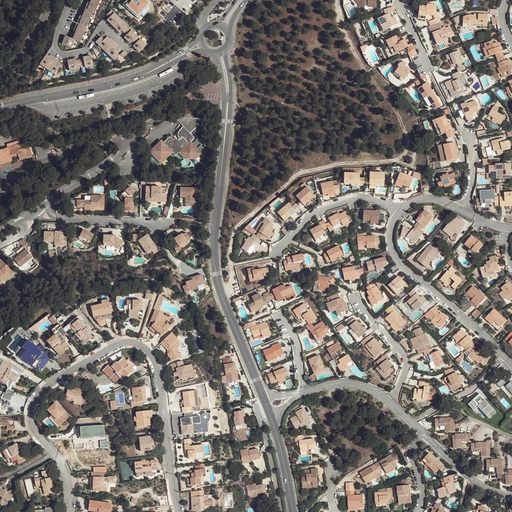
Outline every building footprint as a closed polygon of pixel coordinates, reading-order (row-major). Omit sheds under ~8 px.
[(93,11),(95,11),(99,0),(90,0),(87,8),(93,11)] [(131,0),(125,8),(137,19),(151,4),(146,0),(131,0)] [(350,0),(362,11),(364,12),(365,6),(367,6),(367,7),(376,8),(376,0),(350,0)] [(428,21),(430,25),(441,21),(439,17),(437,14),(434,14),(435,7),(435,6),(432,5),(427,4),(426,7),(419,6),(417,18),(425,19),(426,14),(426,13),(428,13),(427,14),(432,15),(435,19),(428,21)] [(93,11),(87,8),(86,7),(79,22),(87,25),(93,11)] [(389,13),(395,11),(393,7),(383,10),(385,15),(377,19),(383,31),(398,24),(395,18),(392,20),(391,18),(389,13)] [(123,29),(128,24),(115,12),(110,16),(107,19),(120,32),(123,29)] [(483,26),(487,27),(488,15),(479,14),(474,14),(474,15),(468,15),(464,17),(463,27),(474,28),(474,26),(474,24),(483,24),(483,26)] [(442,26),(440,22),(428,27),(430,31),(432,31),(432,33),(436,42),(446,38),(445,37),(449,35),(449,34),(452,33),(450,27),(446,29),(445,27),(442,28),(442,29),(440,29),(439,27),(441,27),(442,26)] [(86,27),(79,23),(72,37),(75,39),(80,41),(86,27)] [(127,34),(132,29),(128,24),(123,29),(127,34)] [(134,40),(139,35),(132,29),(127,34),(124,37),(131,43),(134,40)] [(75,39),(72,37),(65,34),(62,41),(72,45),(75,39)] [(101,34),(95,41),(115,60),(120,54),(117,51),(121,47),(118,45),(119,44),(112,36),(111,37),(108,34),(105,38),(101,34)] [(385,40),(392,54),(408,46),(405,39),(400,41),(399,39),(397,39),(396,36),(385,40)] [(133,46),(140,52),(147,44),(141,38),(136,43),(133,46)] [(495,54),(497,59),(504,56),(502,51),(501,51),(498,42),(493,44),(492,41),(484,44),(488,57),(495,54)] [(449,59),(451,58),(453,65),(457,64),(461,62),(462,62),(463,61),(458,50),(446,55),(447,60),(449,59)] [(49,55),(46,54),(40,64),(54,73),(61,63),(58,61),(60,59),(50,53),(49,55)] [(83,56),(83,57),(85,65),(85,67),(94,65),(92,54),(83,56)] [(504,56),(497,59),(499,63),(498,63),(500,67),(498,68),(500,74),(501,74),(503,73),(505,77),(511,73),(511,64),(511,65),(510,63),(509,59),(505,60),(504,56)] [(76,57),(67,59),(70,70),(78,68),(78,66),(76,58),(76,57)] [(83,57),(76,58),(78,66),(85,65),(83,57)] [(402,75),(401,77),(404,79),(411,70),(405,65),(406,63),(403,61),(401,63),(400,62),(398,65),(399,66),(396,70),(399,72),(398,73),(402,75)] [(463,82),(459,72),(458,72),(452,74),(454,79),(455,78),(456,80),(452,82),(452,80),(446,82),(448,89),(451,88),(453,92),(454,96),(464,92),(460,83),(463,82)] [(438,101),(427,82),(422,85),(423,86),(422,86),(419,88),(425,98),(426,97),(431,105),(437,101),(438,101)] [(425,98),(419,88),(417,89),(428,107),(431,105),(426,97),(425,98)] [(473,118),(471,114),(479,110),(475,100),(467,103),(467,102),(460,105),(461,107),(457,108),(461,118),(465,116),(466,120),(473,118)] [(494,106),(493,107),(489,115),(493,118),(502,122),(505,117),(496,112),(498,108),(494,106)] [(445,133),(447,138),(455,136),(450,124),(449,125),(448,123),(445,115),(435,120),(441,134),(445,133)] [(187,144),(189,142),(192,139),(188,134),(202,121),(201,120),(179,118),(178,120),(184,126),(179,131),(178,133),(178,136),(179,139),(181,137),(187,144)] [(438,136),(441,134),(435,120),(432,121),(438,136)] [(160,141),(149,152),(160,163),(171,153),(174,156),(178,152),(183,158),(195,158),(200,153),(189,142),(187,144),(181,137),(179,139),(178,140),(175,143),(172,140),(169,137),(162,143),(160,141)] [(502,138),(491,141),(492,146),(495,145),(496,151),(502,149),(502,150),(511,148),(509,141),(505,142),(502,142),(502,138)] [(0,165),(3,165),(3,164),(11,161),(10,158),(10,155),(16,153),(17,156),(19,160),(31,156),(28,147),(20,149),(18,141),(6,144),(7,148),(0,150),(0,165)] [(447,161),(458,158),(454,142),(443,144),(447,161)] [(510,163),(496,163),(496,165),(489,165),(489,172),(496,172),(496,173),(491,173),(491,178),(511,178),(511,170),(510,170),(510,163)] [(369,184),(377,185),(384,185),(385,173),(370,172),(369,184)] [(410,187),(413,177),(400,172),(396,182),(403,185),(410,187)] [(359,184),(364,184),(364,178),(359,178),(359,173),(344,173),(344,183),(351,184),(359,184)] [(451,185),(458,181),(454,173),(449,175),(448,173),(440,177),(441,181),(437,182),(440,189),(442,189),(445,188),(444,186),(450,183),(451,185)] [(332,181),(320,184),(323,195),(335,192),(335,193),(340,192),(338,185),(333,186),(332,181)] [(131,199),(131,196),(133,196),(133,194),(132,193),(134,192),(129,186),(120,194),(124,199),(123,200),(122,205),(124,206),(124,211),(134,211),(134,206),(132,206),(133,199),(131,199)] [(166,187),(151,187),(151,193),(145,193),(145,200),(151,200),(151,198),(160,199),(160,202),(165,202),(166,187)] [(307,187),(296,196),(303,204),(314,195),(307,187)] [(194,188),(179,188),(179,196),(185,196),(185,195),(187,195),(187,205),(194,205),(194,188)] [(495,202),(495,206),(500,206),(500,197),(499,196),(495,197),(494,190),(480,191),(480,200),(484,199),(485,203),(491,203),(495,202)] [(511,192),(504,193),(505,197),(500,197),(500,206),(505,206),(505,200),(509,200),(510,202),(511,201),(511,192)] [(84,207),(83,209),(103,210),(103,196),(84,196),(84,200),(84,207)] [(296,211),(297,212),(301,209),(296,203),(292,207),(289,203),(277,213),(284,221),(290,216),(296,211)] [(363,210),(363,220),(370,221),(370,223),(373,223),(374,220),(378,220),(379,211),(363,210)] [(416,227),(420,230),(423,227),(422,226),(424,223),(427,225),(434,217),(425,210),(423,212),(420,216),(416,221),(418,222),(415,226),(416,227)] [(326,224),(328,228),(330,231),(334,229),(335,230),(350,222),(344,212),(340,214),(338,216),(337,214),(328,218),(330,222),(326,224)] [(259,232),(256,236),(262,240),(265,242),(268,238),(272,232),(274,229),(270,226),(272,223),(265,218),(262,223),(261,222),(256,230),(259,232)] [(443,231),(451,237),(455,233),(458,235),(463,230),(460,227),(461,226),(462,226),(463,226),(465,223),(464,223),(455,218),(452,221),(451,221),(443,231)] [(326,224),(324,220),(319,223),(315,226),(316,227),(314,228),(310,230),(315,240),(320,237),(320,236),(325,233),(323,230),(328,228),(326,224)] [(413,245),(423,233),(420,230),(416,227),(413,231),(412,230),(411,231),(410,231),(410,230),(407,229),(408,227),(403,226),(401,237),(405,238),(406,235),(408,236),(407,237),(411,240),(410,242),(413,245)] [(82,229),(78,238),(88,243),(92,234),(82,229)] [(43,232),(43,242),(62,242),(63,232),(54,232),(54,233),(43,232)] [(181,234),(173,239),(176,242),(172,245),(176,252),(180,249),(179,247),(186,243),(186,242),(190,239),(186,233),(182,235),(181,234)] [(262,240),(256,236),(253,234),(251,238),(249,237),(242,248),(250,254),(252,251),(253,249),(255,250),(262,240)] [(157,251),(146,235),(144,236),(145,237),(143,239),(142,237),(137,241),(147,254),(151,251),(153,254),(157,251)] [(359,237),(357,237),(358,246),(366,245),(367,248),(375,248),(375,245),(380,245),(379,237),(378,237),(375,237),(375,236),(364,236),(364,235),(359,235),(359,237)] [(113,236),(103,236),(103,243),(107,243),(107,245),(112,245),(118,249),(122,242),(115,237),(113,237),(113,236)] [(471,236),(465,244),(476,253),(483,245),(471,236)] [(23,246),(24,247),(27,244),(23,238),(18,242),(22,247),(23,246)] [(417,260),(426,267),(430,261),(431,262),(434,257),(432,256),(436,251),(434,248),(435,247),(431,244),(430,245),(429,245),(417,260)] [(338,245),(326,251),(323,255),(327,263),(333,260),(339,257),(343,255),(338,245)] [(16,253),(18,256),(26,250),(24,247),(23,246),(22,247),(16,253)] [(14,260),(20,267),(32,257),(26,250),(18,256),(14,260)] [(284,261),(284,263),(286,270),(290,269),(295,268),(295,267),(305,264),(302,254),(295,256),(292,256),(287,258),(287,260),(284,261)] [(499,262),(497,255),(490,257),(491,261),(486,262),(487,264),(485,265),(485,266),(480,267),(483,278),(488,277),(488,276),(487,272),(495,270),(499,269),(497,262),(499,262)] [(455,261),(450,257),(446,262),(451,266),(455,261)] [(366,262),(368,271),(376,269),(376,270),(383,268),(380,258),(366,262)] [(12,273),(0,259),(0,283),(0,284),(12,273)] [(342,269),(344,280),(349,279),(349,278),(358,276),(359,276),(364,275),(362,269),(355,270),(354,266),(342,269)] [(455,282),(452,286),(455,289),(462,280),(454,273),(456,270),(451,266),(449,269),(450,270),(449,271),(448,270),(440,279),(443,281),(442,283),(447,287),(451,283),(448,280),(450,277),(455,282)] [(247,269),(250,281),(264,278),(263,273),(262,268),(255,270),(252,270),(252,268),(247,269)] [(200,274),(191,277),(192,279),(189,280),(185,282),(185,285),(182,286),(184,292),(188,291),(192,290),(191,286),(194,285),(195,286),(203,283),(200,274)] [(335,281),(332,275),(328,278),(315,276),(314,285),(318,285),(318,290),(328,292),(329,284),(328,284),(327,284),(327,282),(329,281),(331,283),(335,281)] [(388,285),(397,295),(400,292),(399,290),(405,284),(402,281),(401,282),(400,280),(401,279),(398,276),(388,285)] [(511,285),(509,281),(501,288),(503,291),(499,294),(504,300),(506,298),(509,301),(511,300),(511,301),(511,285)] [(372,283),(366,287),(368,291),(367,291),(369,296),(370,297),(368,298),(372,305),(383,299),(376,286),(374,287),(372,283)] [(273,293),(269,295),(271,299),(271,300),(276,298),(278,302),(283,299),(282,297),(281,295),(284,293),(285,296),(294,292),(291,285),(286,288),(284,284),(272,290),(273,293)] [(477,307),(486,298),(473,286),(467,292),(470,295),(469,297),(472,300),(471,301),(477,307)] [(413,289),(408,293),(412,298),(407,302),(411,306),(413,305),(417,309),(420,306),(419,305),(420,304),(422,305),(422,304),(426,301),(422,296),(420,297),(413,289)] [(470,295),(467,292),(464,296),(470,302),(471,301),(472,300),(469,297),(470,295)] [(267,301),(264,295),(261,297),(259,293),(252,297),(253,300),(254,302),(248,304),(251,311),(261,306),(262,306),(268,304),(267,301)] [(340,298),(338,293),(327,298),(327,299),(325,300),(326,302),(328,301),(328,302),(326,303),(328,308),(337,305),(340,313),(341,313),(348,310),(345,302),(344,302),(343,301),(342,301),(339,300),(339,298),(340,298)] [(158,295),(152,309),(154,310),(158,311),(163,297),(158,295)] [(141,301),(126,300),(126,305),(128,305),(128,316),(136,316),(136,310),(141,310),(141,301)] [(101,304),(90,307),(92,317),(100,326),(105,322),(100,315),(111,313),(108,302),(101,304)] [(306,320),(307,319),(310,323),(311,322),(316,319),(310,308),(307,310),(306,310),(305,309),(306,308),(304,303),(293,310),(296,315),(297,314),(299,318),(302,316),(305,320),(306,320)] [(340,313),(337,305),(328,308),(330,312),(336,310),(338,316),(341,314),(341,313),(340,313)] [(394,310),(389,305),(384,310),(389,314),(385,318),(391,325),(392,324),(398,329),(406,322),(400,316),(398,317),(392,311),(394,310)] [(434,306),(424,315),(427,319),(429,317),(432,321),(431,322),(437,326),(439,323),(443,326),(446,322),(445,321),(447,317),(441,313),(440,313),(439,314),(437,313),(438,311),(434,306)] [(472,314),(477,318),(481,313),(477,309),(472,314)] [(494,309),(485,318),(492,325),(495,322),(500,327),(506,320),(494,309)] [(158,311),(154,310),(150,321),(152,324),(150,326),(155,331),(157,332),(158,331),(161,335),(167,328),(164,325),(165,325),(161,320),(163,315),(158,313),(158,311)] [(54,327),(58,324),(51,316),(48,319),(54,327)] [(71,327),(79,320),(76,317),(67,325),(70,328),(69,329),(73,335),(74,334),(80,341),(79,342),(82,345),(85,343),(76,332),(75,333),(71,327)] [(79,320),(71,327),(75,333),(76,332),(85,343),(92,337),(90,335),(92,333),(81,320),(80,321),(79,320)] [(359,337),(367,331),(363,326),(362,327),(359,323),(356,320),(349,326),(352,328),(355,333),(359,337)] [(257,325),(255,321),(248,323),(253,335),(261,332),(261,334),(263,337),(270,334),(265,321),(257,325)] [(309,324),(305,326),(308,330),(309,330),(311,332),(312,331),(314,333),(312,334),(317,342),(325,336),(324,334),(328,332),(322,321),(313,327),(311,322),(310,323),(309,324)] [(495,322),(492,325),(499,331),(502,328),(500,327),(495,322)] [(67,335),(58,324),(54,327),(52,329),(51,330),(51,331),(52,332),(54,335),(46,341),(55,352),(59,352),(64,348),(67,345),(62,339),(67,335)] [(416,349),(418,353),(424,351),(430,349),(428,344),(430,343),(426,333),(424,334),(421,327),(414,330),(416,334),(417,334),(418,336),(417,337),(413,338),(415,344),(413,345),(415,349),(416,349)] [(469,347),(473,344),(474,343),(461,329),(453,336),(462,347),(466,343),(469,347)] [(171,332),(159,343),(162,346),(166,350),(168,349),(169,352),(167,353),(166,353),(167,357),(169,357),(170,361),(184,356),(182,347),(181,344),(176,338),(171,332)] [(383,350),(371,334),(362,341),(365,345),(364,345),(368,350),(370,348),(376,356),(383,350)] [(38,348),(28,340),(22,347),(24,348),(18,355),(29,364),(32,366),(33,366),(36,368),(40,371),(48,362),(45,360),(47,357),(49,358),(51,355),(41,344),(38,348)] [(325,355),(329,362),(333,359),(338,366),(340,370),(344,368),(343,366),(346,364),(351,361),(347,355),(340,359),(335,352),(341,348),(338,342),(327,349),(329,352),(325,355)] [(263,351),(267,360),(276,356),(284,353),(279,343),(272,346),(272,347),(263,351)] [(476,347),(473,344),(469,347),(467,349),(473,355),(472,356),(475,359),(479,363),(480,362),(483,365),(491,358),(488,354),(487,355),(484,352),(483,353),(481,351),(483,349),(481,347),(476,351),(474,349),(476,347)] [(59,352),(55,352),(59,356),(66,350),(64,348),(59,352)] [(430,349),(424,351),(426,356),(427,355),(429,355),(432,362),(433,362),(436,367),(444,364),(439,351),(433,353),(431,348),(430,349)] [(389,358),(386,354),(377,362),(380,365),(383,369),(381,370),(387,377),(393,371),(393,369),(392,368),(390,369),(389,368),(391,366),(393,365),(388,359),(389,358)] [(325,370),(319,355),(308,359),(314,374),(325,370)] [(132,369),(131,368),(126,362),(127,361),(123,357),(119,360),(117,362),(116,361),(112,365),(110,367),(108,365),(102,370),(115,383),(120,377),(121,379),(132,369)] [(0,375),(1,376),(2,375),(4,376),(0,381),(5,384),(8,378),(14,382),(18,376),(9,370),(11,365),(0,358),(0,375)] [(132,366),(134,365),(128,359),(127,361),(126,362),(131,368),(132,366)] [(333,369),(338,366),(333,359),(329,362),(333,369)] [(194,371),(192,364),(185,366),(184,366),(182,360),(171,364),(173,371),(176,370),(177,372),(173,373),(174,377),(178,375),(179,379),(182,378),(183,380),(188,379),(188,377),(190,378),(193,377),(191,372),(194,371)] [(236,371),(235,363),(224,365),(227,382),(236,381),(234,372),(236,371)] [(281,364),(272,367),(274,372),(268,374),(271,384),(278,381),(277,380),(284,377),(288,376),(284,367),(284,368),(283,368),(281,364)] [(383,369),(380,365),(376,368),(385,378),(387,377),(381,370),(383,369)] [(123,380),(134,369),(132,366),(131,368),(132,369),(121,379),(123,380)] [(445,371),(447,377),(445,378),(448,384),(450,383),(451,386),(454,391),(461,387),(460,384),(464,382),(460,374),(458,376),(456,372),(454,373),(452,368),(445,371)] [(497,382),(501,388),(507,383),(503,377),(497,382)] [(95,388),(98,384),(92,380),(89,383),(95,388)] [(429,387),(428,387),(429,382),(420,380),(419,386),(424,386),(424,390),(418,389),(418,392),(414,391),(413,398),(416,399),(422,400),(427,401),(429,387)] [(84,393),(85,388),(75,386),(74,390),(68,388),(65,399),(74,401),(82,403),(83,397),(80,396),(81,392),(84,393)] [(142,401),(146,401),(145,386),(132,388),(133,400),(133,402),(142,401)] [(191,406),(195,406),(193,391),(183,392),(184,407),(182,407),(182,413),(191,412),(191,406)] [(0,410),(1,410),(1,403),(0,402),(0,397),(0,398),(2,398),(10,401),(11,396),(5,393),(3,393),(3,394),(0,392),(0,410)] [(479,395),(469,404),(474,409),(479,404),(488,415),(491,412),(493,414),(496,412),(485,399),(483,401),(479,395)] [(61,424),(69,417),(55,403),(52,405),(51,404),(49,406),(50,407),(47,410),(61,424)] [(301,406),(294,410),(297,415),(290,419),(295,428),(300,425),(309,420),(301,406)] [(413,407),(408,412),(412,415),(417,411),(413,407)] [(245,415),(244,410),(234,412),(234,411),(231,412),(232,417),(233,417),(235,426),(244,424),(243,419),(243,415),(245,415)] [(149,418),(148,418),(147,411),(136,412),(137,417),(134,417),(134,421),(136,421),(137,427),(150,425),(149,418)] [(180,418),(182,432),(188,431),(189,434),(195,433),(195,431),(201,430),(199,416),(180,418)] [(435,419),(435,426),(440,426),(440,424),(445,424),(445,426),(445,432),(455,431),(455,423),(452,423),(452,419),(452,417),(439,418),(435,419)] [(0,425),(6,426),(6,430),(14,430),(14,426),(8,425),(8,422),(0,421),(0,425)] [(98,432),(97,422),(80,424),(80,428),(81,428),(82,434),(98,432)] [(453,439),(453,448),(462,448),(462,441),(462,440),(467,439),(467,441),(471,441),(471,439),(471,436),(471,433),(455,434),(455,435),(456,439),(453,439)] [(315,449),(314,439),(303,440),(302,435),(295,436),(296,441),(299,441),(300,452),(307,451),(306,449),(315,449)] [(152,445),(154,445),(153,436),(139,437),(141,451),(152,450),(152,445)] [(471,443),(471,451),(476,450),(476,448),(480,448),(481,450),(481,456),(490,456),(489,440),(486,441),(486,442),(475,442),(475,443),(471,443)] [(15,444),(1,451),(6,460),(10,458),(12,462),(22,456),(20,451),(18,452),(17,450),(18,449),(15,444)] [(200,451),(199,445),(190,446),(189,444),(185,444),(185,452),(188,451),(188,454),(188,459),(196,458),(196,456),(200,456),(200,451)] [(260,458),(258,449),(249,450),(246,451),(245,449),(240,450),(242,460),(250,459),(251,460),(260,458)] [(394,453),(375,464),(377,468),(379,471),(384,469),(385,472),(394,467),(394,468),(398,466),(395,460),(397,459),(394,453)] [(429,453),(422,460),(426,463),(427,462),(431,465),(429,467),(436,473),(440,468),(441,470),(444,467),(429,453)] [(486,460),(487,467),(491,467),(491,465),(497,465),(497,467),(497,473),(503,473),(505,473),(505,471),(505,463),(502,463),(502,460),(502,459),(491,459),(491,460),(486,460)] [(159,473),(157,460),(152,460),(146,461),(141,462),(134,462),(136,472),(152,470),(153,474),(159,473)] [(202,474),(205,474),(205,468),(195,470),(194,471),(194,472),(192,473),(193,477),(190,478),(191,485),(203,484),(202,474)] [(366,469),(360,473),(366,483),(376,477),(377,478),(382,476),(379,471),(377,468),(373,470),(371,468),(367,470),(366,469)] [(307,475),(307,477),(302,477),(303,489),(308,488),(308,484),(313,484),(313,486),(318,485),(317,474),(318,474),(318,469),(311,469),(312,474),(307,475)] [(41,485),(42,490),(51,487),(50,483),(49,478),(47,470),(40,472),(41,476),(43,475),(43,477),(40,478),(40,477),(37,478),(34,479),(33,479),(35,485),(41,484),(41,485)] [(106,477),(104,477),(104,472),(93,472),(93,477),(91,477),(91,482),(94,482),(94,485),(93,491),(103,491),(103,486),(107,487),(108,487),(108,481),(107,481),(105,481),(106,477)] [(450,494),(456,492),(452,481),(453,481),(451,475),(443,478),(446,486),(438,489),(439,492),(437,493),(439,498),(447,495),(448,495),(447,494),(450,493),(450,494)] [(266,492),(264,484),(256,486),(252,486),(252,484),(246,485),(248,496),(257,494),(266,492)] [(407,491),(408,491),(410,491),(409,485),(397,486),(397,492),(400,492),(400,495),(398,496),(398,504),(403,503),(403,501),(411,500),(410,494),(408,495),(407,495),(407,491)] [(0,487),(0,503),(0,504),(8,500),(13,498),(13,499),(17,498),(16,490),(12,491),(11,489),(7,492),(5,489),(2,491),(0,487)] [(387,488),(387,491),(374,493),(376,503),(383,502),(384,503),(389,502),(388,494),(393,494),(392,487),(387,488)] [(211,498),(211,494),(204,495),(204,490),(196,491),(197,496),(191,496),(192,511),(204,511),(204,508),(204,506),(210,506),(210,507),(213,507),(215,505),(215,500),(215,499),(213,498),(211,498)] [(354,495),(354,490),(346,490),(347,496),(348,496),(348,508),(358,508),(363,508),(363,495),(354,495)] [(0,504),(0,503),(0,508),(10,503),(8,500),(0,504)] [(110,511),(112,503),(90,500),(88,510),(98,511),(110,511)] [(445,511),(443,511),(445,506),(436,502),(432,511),(431,511),(445,511)]
